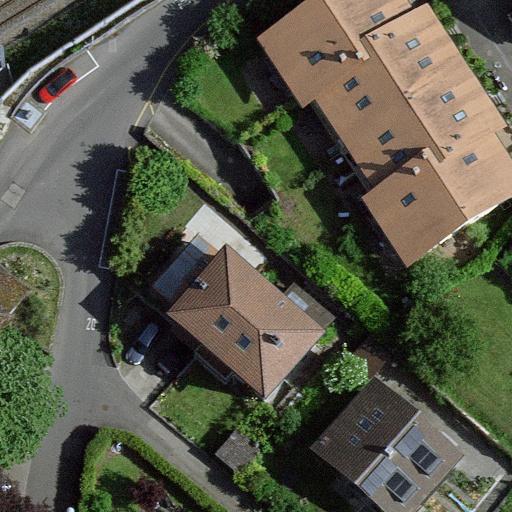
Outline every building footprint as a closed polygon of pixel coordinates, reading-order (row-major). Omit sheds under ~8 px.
[(399,0),(334,0),(259,49),(301,113),(313,106),(422,34),(399,0)] [(434,27),(422,34),(313,106),(348,160),(469,81),(434,27)] [(506,138),(469,81),(348,160),(385,217),(494,145),(506,138)] [(511,212),(511,172),(494,145),(385,217),(373,225),(409,279),(511,212)] [(178,318),(168,330),(270,417),(332,345),(229,256),(223,264),(199,244),(153,297),(178,318)] [(0,349),(17,322),(0,311),(0,363),(5,355),(0,352),(0,349)] [(377,393),(315,467),(367,511),(425,511),(464,466),(377,393)]
